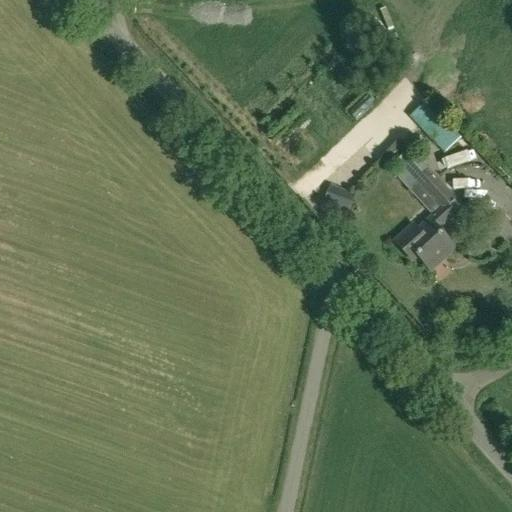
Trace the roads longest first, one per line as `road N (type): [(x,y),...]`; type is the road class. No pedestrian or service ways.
road 1 (unclassified): [(339,278),(110,29)]
road 2 (unclassified): [(287,511),(339,278)]
road 3 (unclassified): [(450,402),(339,278)]
